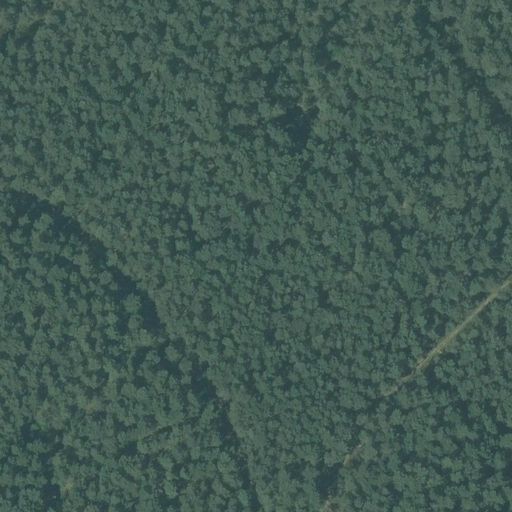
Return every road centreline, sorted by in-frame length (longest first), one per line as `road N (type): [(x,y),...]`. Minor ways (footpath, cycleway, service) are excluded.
road 1 (track): [(256,511),(202,391),(104,248),(56,212),(0,195)]
road 2 (track): [(511,282),(375,410),(327,511)]
